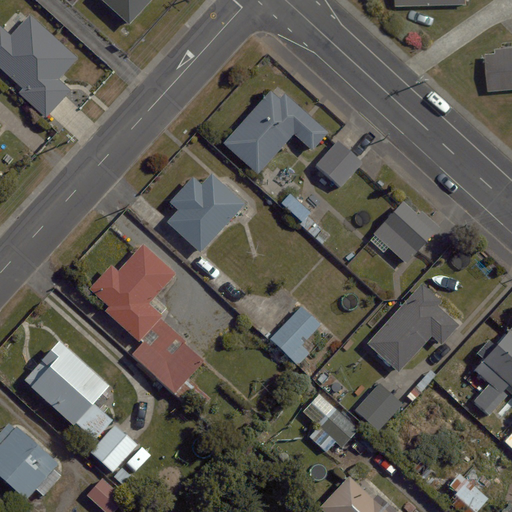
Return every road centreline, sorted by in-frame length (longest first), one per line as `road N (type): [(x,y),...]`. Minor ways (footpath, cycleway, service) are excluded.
road 1 (residential): [(0,273),(248,0)]
road 2 (residential): [(286,0),(511,207)]
